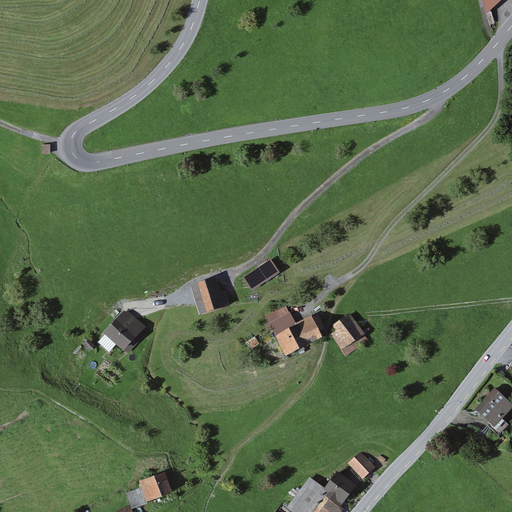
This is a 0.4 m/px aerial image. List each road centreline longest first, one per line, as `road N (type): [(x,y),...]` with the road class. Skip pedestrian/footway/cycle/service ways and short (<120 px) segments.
road 1 (tertiary): [(199,0),(160,74),(72,134),(68,148),(76,157),(99,161),(435,98),(511,25)]
road 2 (track): [(162,304),(261,258),(356,163),(422,122),(435,98)]
road 3 (tertiary): [(511,334),(360,511)]
road 4 (track): [(500,95),(494,123),(358,269)]
road 5 (track): [(511,299),(352,315)]
